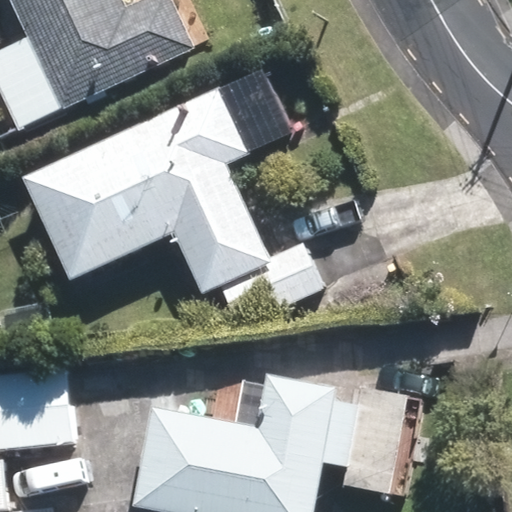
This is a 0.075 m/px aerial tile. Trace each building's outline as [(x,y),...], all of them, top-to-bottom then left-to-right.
[(127,0),(34,0),(81,100),(201,45),(181,3),(138,23),(127,0)] [(232,99),(46,184),(86,271),(193,222),(221,282),(277,256),(233,160),(256,150),(232,99)] [(308,253),(235,287),(252,321),(324,287),(308,253)] [(72,379),(0,386),(0,447),(78,440),(72,379)] [(277,440),(172,419),(155,505),(190,511),(322,511),(345,398),(288,387),(277,440)]
